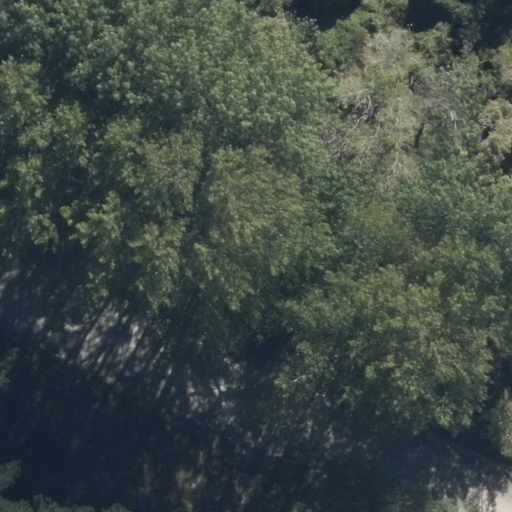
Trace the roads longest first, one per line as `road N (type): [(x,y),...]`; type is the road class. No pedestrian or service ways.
road 1 (unclassified): [(190,379),(483,511)]
road 2 (unclassified): [(0,283),(190,379)]
road 3 (unclassified): [(190,379),(221,511)]
